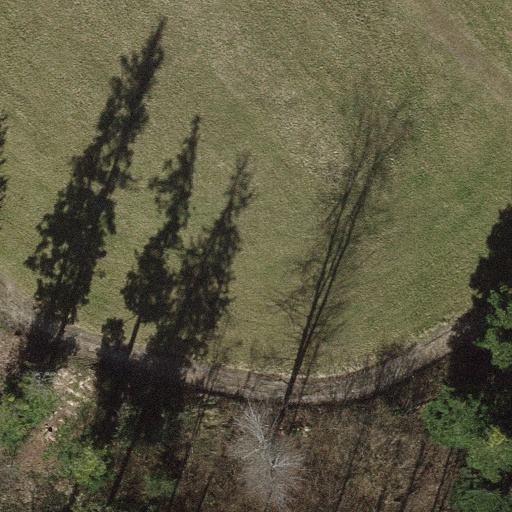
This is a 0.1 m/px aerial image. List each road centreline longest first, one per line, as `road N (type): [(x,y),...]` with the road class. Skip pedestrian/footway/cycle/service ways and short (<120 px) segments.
road 1 (track): [(511,302),(361,369),(220,377),(75,333),(26,298),(0,265)]
road 2 (track): [(511,91),(421,0)]
